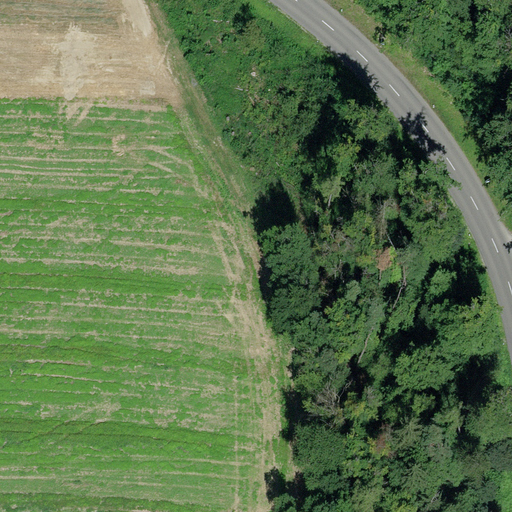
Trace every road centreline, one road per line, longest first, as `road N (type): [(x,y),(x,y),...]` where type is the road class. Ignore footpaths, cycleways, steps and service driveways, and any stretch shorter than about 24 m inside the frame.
road 1 (track): [(306,511),(299,357),(248,203),(162,37),(154,0)]
road 2 (tertiary): [(289,0),(364,60),(403,104),(455,174),(511,291)]
